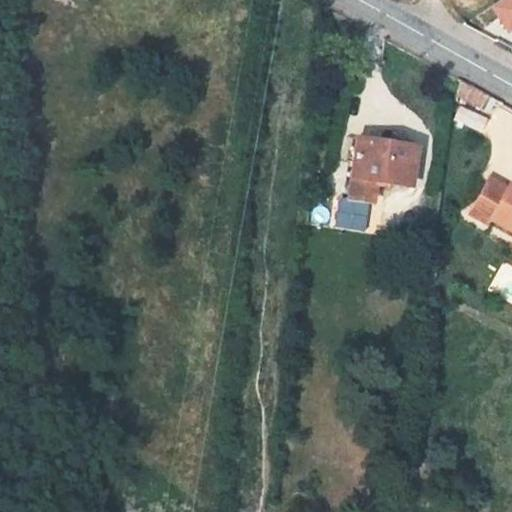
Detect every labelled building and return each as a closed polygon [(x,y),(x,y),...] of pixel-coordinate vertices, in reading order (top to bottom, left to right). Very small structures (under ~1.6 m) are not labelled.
[(511,0),(497,0),(487,7),(505,34),(511,29),(511,0)] [(456,96),(476,108),(484,94),(458,80),(456,96)] [(476,108),(489,115),(496,101),(484,94),(476,108)] [(459,107),(453,119),(480,132),(485,120),(459,107)] [(408,187),(414,148),(355,139),(346,200),(369,203),(373,181),(408,187)] [(488,179),(468,213),(487,225),(490,220),(511,232),(511,186),(508,184),(506,189),(488,179)]
